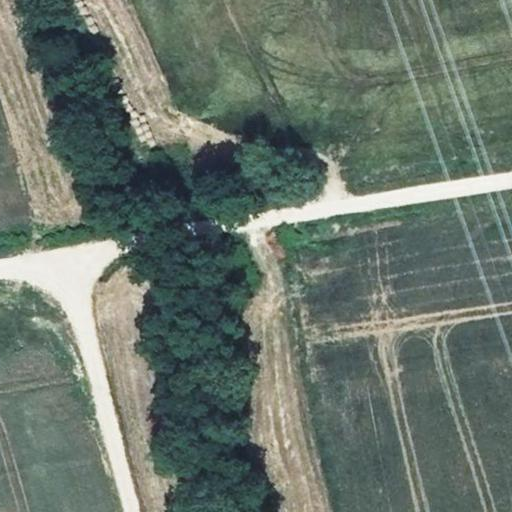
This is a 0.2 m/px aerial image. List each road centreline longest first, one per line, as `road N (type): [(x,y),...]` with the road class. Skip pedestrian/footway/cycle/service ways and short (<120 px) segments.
road 1 (track): [(0,270),(511,184)]
road 2 (track): [(133,511),(65,260)]
